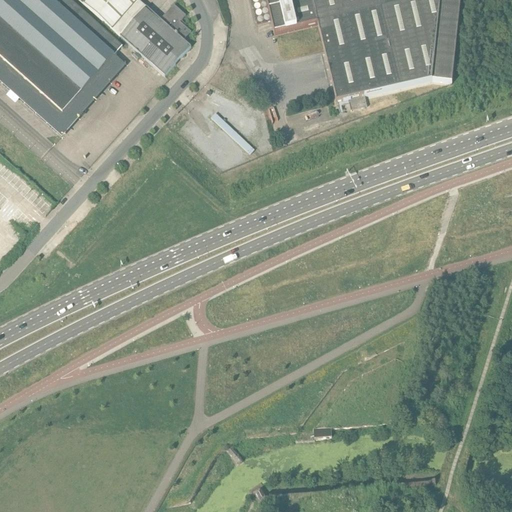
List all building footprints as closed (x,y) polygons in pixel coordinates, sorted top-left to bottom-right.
[(0,0),(0,59),(62,115),(104,68),(122,48),(68,0),(0,0)] [(120,38),(141,14),(134,8),(140,0),(88,0),(84,5),(120,38)] [(250,0),(257,26),(271,23),(275,37),(318,27),(337,105),(431,83),(452,85),(460,0),(250,0)] [(165,78),(191,49),(183,42),(191,34),(180,24),(186,17),(174,6),(160,21),(146,8),(141,14),(120,38),(165,78)] [(331,429),(314,430),(314,437),(315,439),(332,438),(331,429)]
